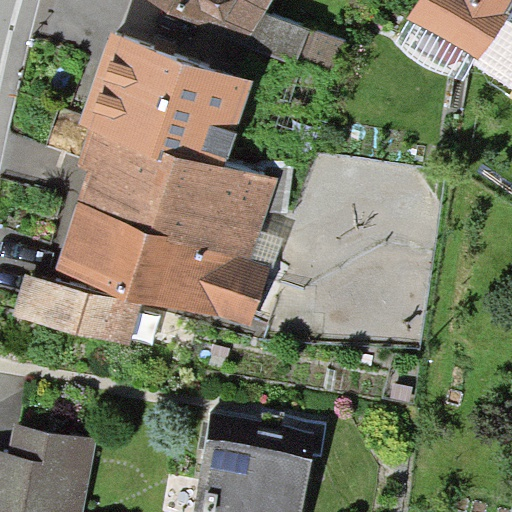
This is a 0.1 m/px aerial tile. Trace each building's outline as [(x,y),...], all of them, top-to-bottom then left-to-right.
[(158,0),(171,7),(233,40),(253,10),(260,0),(158,0)] [(413,0),(405,16),(472,53),(505,0),(413,0)] [(468,59),(511,87),(511,0),(505,0),(472,53),(468,59)] [(305,29),(253,10),(233,40),(291,63),(293,59),(305,29)] [(341,42),(305,29),(293,59),(330,71),(341,42)] [(85,118),(95,122),(181,152),(169,188),(245,214),(246,213),(281,213),(287,166),(283,164),(258,164),(256,170),(209,156),(236,77),(112,35),(85,118)] [(81,163),(98,169),(66,265),(207,313),(208,309),(243,320),(261,269),(226,257),(228,250),(233,252),(245,214),(169,188),(181,152),(95,122),(81,163)] [(28,275),(20,301),(16,315),(123,341),(132,306),(115,298),(51,279),(28,275)] [(295,511),(309,433),(205,415),(198,461),(212,463),(208,486),(203,485),(200,503),(205,504),(203,511),(295,511)] [(0,511),(73,511),(87,438),(66,434),(61,463),(0,452),(0,511)]
